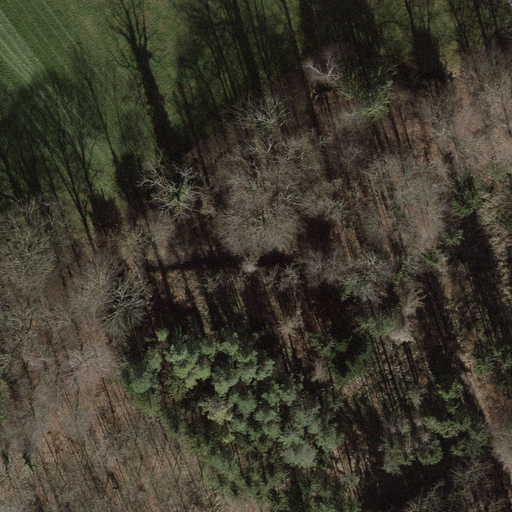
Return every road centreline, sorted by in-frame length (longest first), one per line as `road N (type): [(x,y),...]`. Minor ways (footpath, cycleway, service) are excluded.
road 1 (track): [(511,20),(484,58),(431,238),(416,264),(373,274),(257,257),(116,259),(94,241)]
road 2 (track): [(507,511),(416,264)]
